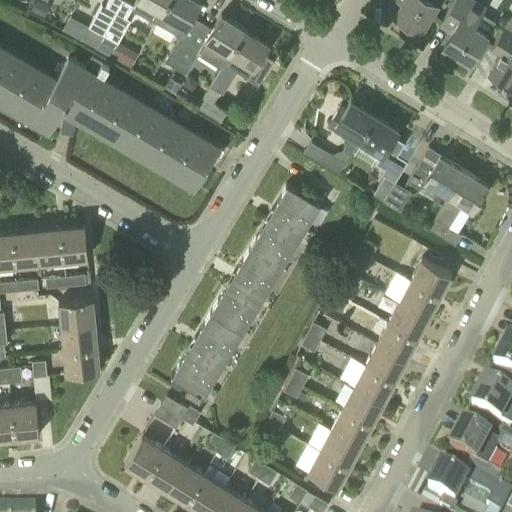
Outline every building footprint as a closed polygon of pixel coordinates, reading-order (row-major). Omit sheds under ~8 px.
[(103,34),(122,0),(108,0),(105,6),(101,4),(89,26),(103,34)] [(133,5),(124,0),(122,0),(103,34),(118,42),(130,20),(126,17),(133,5)] [(141,0),(162,12),(168,0),(141,0)] [(201,0),(200,0),(168,0),(162,12),(156,21),(180,35),(162,64),(173,70),(196,32),(198,28),(188,22),(201,0)] [(439,0),(401,0),(403,1),(395,15),(421,31),(439,0)] [(453,0),(439,23),(440,24),(451,31),(443,44),(470,61),(488,33),(474,24),(485,6),(475,0),(453,0)] [(221,66),(224,62),(245,28),(221,13),(206,38),(196,32),(173,70),(183,76),(198,52),(221,66)] [(489,73),(511,87),(511,19),(509,18),(490,47),(501,54),(489,73)] [(245,28),(224,62),(236,70),(242,60),(254,68),(248,77),(258,84),(274,59),(263,52),(269,43),(245,28)] [(217,150),(167,121),(100,81),(105,73),(110,65),(92,54),(85,65),(69,56),(53,82),(0,50),(0,98),(51,128),(57,116),(77,120),(79,117),(196,185),(217,150)] [(214,101),(220,91),(210,85),(197,106),(220,121),(227,110),(214,101)] [(359,139),(375,114),(351,99),(345,108),(340,105),(328,124),(335,129),(337,125),(359,139)] [(399,129),(375,114),(359,139),(382,152),(376,162),(386,168),(383,173),(385,174),(373,193),(383,199),(395,180),(408,160),(397,153),(405,141),(395,135),(399,129)] [(420,188),(425,179),(448,193),(463,169),(428,147),(429,146),(428,145),(407,180),(420,188)] [(345,161),(331,153),(326,150),(319,160),(339,172),(345,161)] [(448,225),(462,202),(472,208),(487,184),(463,169),(448,193),(428,227),(455,243),(461,233),(448,225)] [(411,190),(404,185),(395,180),(383,199),(400,210),(411,190)] [(205,393),(282,266),(300,237),(320,203),(286,182),(285,184),(286,184),(268,215),(173,372),(172,372),(171,373),(205,393)] [(85,222),(60,225),(64,258),(88,256),(85,222)] [(64,258),(60,225),(37,227),(40,261),(64,258)] [(37,227),(13,229),(16,263),(40,261),(37,227)] [(0,264),(16,263),(13,229),(0,230),(0,264)] [(358,249),(370,256),(376,245),(363,238),(358,249)] [(364,267),(370,256),(358,249),(351,261),(364,267)] [(410,278),(440,294),(452,272),(422,256),(410,278)] [(65,274),(66,285),(86,283),(85,272),(65,274)] [(46,287),(66,285),(65,274),(45,276),(46,287)] [(37,277),(17,279),(18,289),(38,287),(37,277)] [(440,294),(410,278),(399,299),(429,315),(440,294)] [(0,290),(18,289),(17,279),(0,280),(0,290)] [(335,292),(347,299),(354,287),(341,280),(335,292)] [(342,309),(347,299),(335,292),(324,313),(342,323),(348,312),(342,309)] [(62,324),(95,320),(93,296),(59,299),(62,324)] [(429,315),(399,299),(388,320),(418,336),(429,315)] [(95,320),(62,324),(64,348),(98,344),(95,320)] [(418,336),(388,320),(376,341),(406,357),(418,336)] [(307,332),(319,339),(325,327),(313,321),(307,332)] [(313,350),(319,339),(307,332),(301,343),(313,350)] [(511,341),(507,339),(493,365),(511,375),(511,341)] [(406,357),(376,341),(365,363),(395,379),(406,357)] [(67,372),(80,371),(100,369),(98,344),(64,348),(67,372)] [(352,354),(341,374),(351,379),(362,359),(352,354)] [(32,360),(34,375),(47,374),(45,359),(32,360)] [(395,379),(365,363),(353,385),(383,400),(395,379)] [(8,366),(9,381),(22,379),(21,365),(8,366)] [(0,381),(9,381),(8,366),(0,367),(0,381)] [(289,378),(302,384),(308,373),(295,366),(289,378)] [(296,396),(302,384),(289,378),(283,389),(296,396)] [(511,394),(503,390),(485,381),(471,407),(501,423),(502,422),(511,427),(511,394)] [(383,400),(353,385),(342,406),(372,422),(383,400)] [(161,402),(176,411),(182,403),(167,393),(161,402)] [(40,434),(36,400),(12,402),(15,436),(40,434)] [(0,437),(15,436),(12,402),(0,403),(0,437)] [(181,415),(176,411),(161,402),(154,413),(174,426),(181,416),(181,415)] [(176,411),(181,415),(181,416),(192,423),(200,411),(189,404),(188,407),(182,403),(176,411)] [(372,422),(342,406),(331,427),(361,443),(372,422)] [(267,420),(279,427),(285,415),(273,409),(267,420)] [(273,438),(279,427),(267,420),(261,431),(273,438)] [(449,449),(467,458),(476,463),(490,437),(463,423),(449,449)] [(361,443),(331,427),(320,448),(349,464),(361,443)] [(207,443),(217,450),(225,437),(214,431),(207,443)] [(163,446),(142,433),(124,462),(145,475),(163,446)] [(511,437),(505,434),(500,443),(498,447),(511,454),(511,437)] [(235,444),(225,437),(217,450),(228,456),(235,444)] [(183,459),(163,446),(145,475),(166,488),(183,459)] [(338,486),(349,464),(320,448),(308,470),(338,486)] [(248,469),(259,475),(266,463),(256,457),(248,469)] [(186,500),(204,471),(183,459),(166,488),(186,500)] [(277,470),(266,463),(259,475),(270,482),(277,470)] [(455,503),(466,482),(474,487),(491,496),(486,505),(498,511),(501,511),(511,491),(463,465),(458,474),(441,465),(428,489),(455,503)] [(207,511),(225,484),(204,471),(186,500),(204,511),(207,511)] [(289,494),(300,501),(307,488),(296,482),(289,494)] [(236,511),(245,497),(225,484),(207,511),(236,511)] [(310,505),(320,511),(321,511),(328,501),(316,494),(310,505)] [(264,511),(266,510),(245,497),(236,511),(264,511)]
